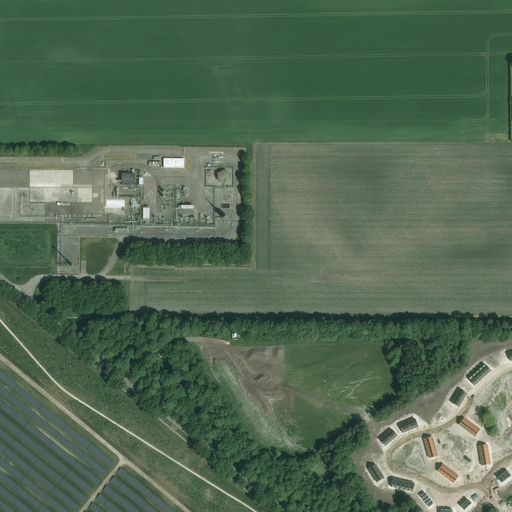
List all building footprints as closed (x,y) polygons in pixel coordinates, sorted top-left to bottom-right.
[(184,159),(163,159),(163,168),(184,168),(184,159)] [(218,180),(219,181),(221,183),(222,183),(224,183),(226,183),(227,182),(229,181),(230,180),(230,178),(230,177),(230,175),(229,173),(228,172),(227,171),(225,171),(223,171),(221,171),(220,172),(219,173),(218,175),(218,177),(218,178),(218,180)] [(122,174),(122,185),(134,185),(134,174),(122,174)] [(120,214),(131,214),(130,202),(112,202),(112,205),(115,205),(115,204),(120,204),(120,214)] [(485,365),(481,368),(487,374),(491,371),(485,365)] [(487,374),(481,368),(478,370),(484,377),(487,374)] [(484,377),(478,370),(475,373),(481,380),(484,377)] [(481,380),(475,373),(472,376),(478,383),(481,380)] [(478,383),(472,376),(468,379),(474,386),(478,383)] [(459,389),(455,396),(463,400),(466,394),(459,389)] [(463,400),(455,396),(451,402),(459,407),(463,400)] [(464,418),(459,425),(462,427),(468,420),(464,418)] [(414,419),(407,422),(410,430),(418,427),(414,419)] [(471,423),(468,420),(462,427),(465,430),(471,423)] [(407,422),(399,425),(403,433),(410,430),(407,422)] [(471,423),(465,430),(468,432),(474,425),(471,423)] [(474,425),(468,432),(471,434),(477,427),(474,425)] [(477,427),(471,434),(475,437),(475,435),(477,434),(478,432),(479,431),(480,429),(477,427)] [(391,429),(385,434),(391,441),(397,436),(391,429)] [(380,439),(385,446),(391,441),(385,434),(380,439)] [(437,471),(441,474),(446,467),(443,464),(442,465),(441,467),(440,468),(438,470),(437,471)] [(368,469),(372,476),(380,471),(376,465),(368,469)] [(446,467),(441,474),(444,476),(449,469),(446,467)] [(447,478),(452,471),(449,469),(444,476),(447,478)] [(380,471),(372,476),(376,482),(384,477),(380,471)] [(447,478),(450,480),(455,473),(452,471),(447,478)] [(450,480),(453,483),(458,476),(455,473),(450,480)]
